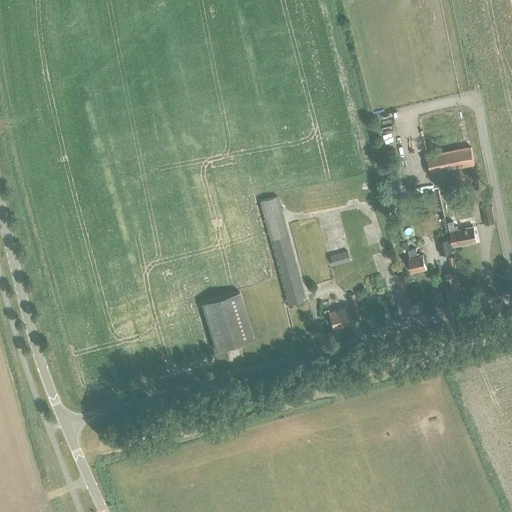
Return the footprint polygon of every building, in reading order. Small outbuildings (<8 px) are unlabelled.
[(469,164),(474,190),(479,189),(471,147),(427,155),(430,171),(469,164)] [(261,200),(288,304),(305,300),(279,196),(261,200)] [(481,208),(483,224),(494,222),(491,206),(481,208)] [(342,219),(353,262),(369,258),(358,215),(342,219)] [(448,223),(452,247),(477,242),(474,226),(456,230),(456,227),(453,227),(452,222),(448,223)] [(304,229),(318,284),(334,280),(320,225),(304,229)] [(437,241),(440,255),(451,252),(448,239),(437,241)] [(402,250),(404,249),(406,257),(410,256),(411,257),(408,257),(412,273),(426,269),(423,254),(418,255),(416,248),(408,250),(407,242),(401,243),(402,250)] [(330,256),(332,265),(350,261),(348,251),(330,256)] [(452,275),(451,275),(451,274),(444,275),(444,277),(451,307),(464,304),(453,256),(448,257),(452,275)] [(201,303),(216,351),(254,339),(240,291),(201,303)] [(354,294),(348,295),(355,321),(361,319),(354,294)] [(331,323),(332,329),(349,325),(345,308),(329,312),(328,309),(323,311),(327,324),(331,323)]
